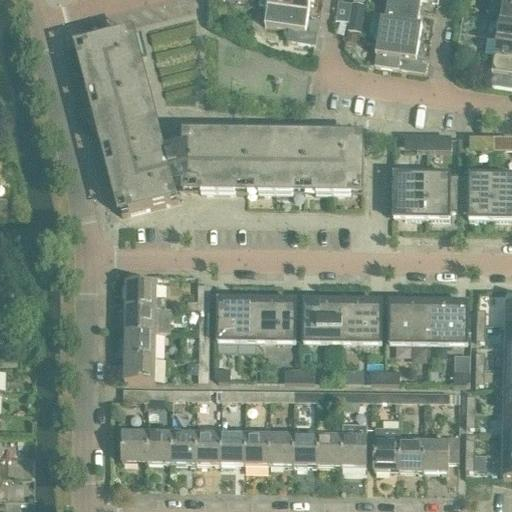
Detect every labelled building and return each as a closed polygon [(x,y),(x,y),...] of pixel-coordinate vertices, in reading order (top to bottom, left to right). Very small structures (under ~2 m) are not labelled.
[(309,18),(311,0),(309,0),(261,0),(260,11),(268,12),(309,18)] [(427,4),(427,0),(390,0),(389,11),(421,16),(423,3),(427,4)] [(511,0),(508,0),(508,9),(503,9),(501,26),(511,27),(511,0)] [(338,6),(336,25),(349,27),(352,8),(338,6)] [(352,7),(352,8),(349,27),(348,35),(361,37),(365,9),(352,7)] [(419,28),(421,16),(389,11),(387,23),(382,23),(380,40),(421,46),(423,29),(419,28)] [(306,35),(309,18),(268,12),(265,30),(289,33),(287,45),(316,49),(317,37),(306,35)] [(511,45),(511,27),(501,26),(498,43),(511,45)] [(149,93),(142,65),(134,36),(128,38),(78,51),(81,63),(79,64),(83,80),(87,97),(90,97),(93,107),(96,119),(93,120),(98,136),(98,137),(102,153),(104,152),(107,163),(110,175),(108,175),(112,192),(117,209),(119,208),(122,220),(179,206),(174,189),(187,189),(202,190),(202,198),(201,198),(201,200),(218,200),(236,201),(236,198),(247,198),(248,198),(259,198),(259,201),(276,201),(293,201),(293,199),(305,199),(316,199),(316,202),(334,202),(351,202),(351,199),(363,200),(364,200),(365,148),(365,141),(334,141),(306,141),(277,140),(248,140),(219,139),(184,139),(184,152),(166,156),(164,149),(157,121),(149,93)] [(418,64),(421,46),(380,40),(377,58),(381,59),(379,71),(430,78),(432,66),(418,64)] [(511,61),(511,45),(498,43),(496,59),(511,61)] [(511,61),(496,59),(491,90),(511,93),(511,61)] [(428,156),(428,143),(417,143),(417,156),(428,156)] [(428,143),(428,156),(450,156),(451,143),(428,143)] [(493,157),(493,144),(482,144),(481,157),(493,157)] [(493,144),(493,157),(504,157),(504,144),(493,144)] [(427,224),(428,180),(394,180),(394,216),(405,216),(405,224),(427,224)] [(459,216),(460,180),(428,180),(427,224),(450,224),(450,216),(459,216)] [(492,225),(492,181),(460,180),(459,216),(470,217),(470,225),(492,225)] [(511,181),(492,181),(492,225),(511,225),(511,181)] [(166,303),(157,303),(157,289),(126,289),(126,312),(157,313),(157,314),(165,315),(166,303)] [(210,315),(210,290),(199,290),(198,290),(198,305),(198,315),(199,315),(210,315)] [(198,315),(198,305),(188,305),(188,315),(198,315)] [(257,349),(257,305),(231,305),(231,310),(219,310),(218,348),(257,349)] [(284,311),(284,306),(257,305),(257,349),(296,349),(296,311),(284,311)] [(343,350),(343,306),(317,306),(317,321),(305,321),(304,350),(343,350)] [(382,312),(370,312),(370,307),(343,306),(343,350),(382,350),(382,312)] [(429,351),(429,308),(403,307),(403,312),(391,312),(390,351),(429,351)] [(468,313),(456,313),(456,308),(429,308),(429,351),(468,352),(468,313)] [(156,338),(157,314),(157,313),(126,312),(126,337),(156,338)] [(210,336),(210,315),(199,315),(199,340),(205,341),(205,336),(210,336)] [(485,330),(486,315),(477,315),(477,330),(485,330)] [(485,346),(485,330),(477,330),(476,346),(485,346)] [(209,362),(210,336),(205,336),(205,341),(199,340),(198,362),(209,362)] [(156,361),(156,338),(126,337),(125,361),(156,361)] [(457,358),(456,374),(471,374),(472,359),(457,358)] [(484,374),(485,358),(476,358),(476,374),(484,374)] [(155,387),(156,361),(125,361),(125,387),(155,387)] [(209,388),(209,362),(198,362),(198,388),(209,388)] [(231,375),(215,374),(215,383),(218,387),(231,387),(231,375)] [(484,389),(484,374),(476,374),(475,389),(484,389)] [(299,388),(299,375),(285,375),(285,388),(299,388)] [(314,388),(314,376),(299,375),(299,388),(314,388)] [(364,389),(364,375),(345,375),(345,389),(364,389)] [(385,389),(385,377),(371,376),(371,389),(385,389)] [(385,377),(385,389),(400,390),(400,377),(385,377)] [(454,377),(454,390),(466,390),(470,387),(470,378),(454,377)] [(149,406),(149,394),(124,394),(124,406),(149,406)] [(173,406),(173,395),(149,394),(149,406),(173,406)] [(197,406),(198,395),(173,395),(173,406),(197,406)] [(198,395),(197,406),(211,406),(211,395),(198,395)] [(246,407),(246,396),(221,396),(221,406),(246,407)] [(269,407),(270,396),(246,396),(246,407),(269,407)] [(293,407),(294,397),(270,396),(269,407),(293,407)] [(318,407),(318,397),(294,397),(293,407),(318,407)] [(342,408),(343,397),(318,397),(318,407),(342,408)] [(372,408),(372,398),(343,397),(342,408),(372,408)] [(401,408),(401,398),(372,398),(372,408),(401,408)] [(425,409),(425,398),(401,398),(401,408),(425,409)] [(460,398),(450,398),(425,398),(425,409),(460,409),(460,398)] [(475,417),(476,401),(467,401),(467,417),(475,417)] [(475,432),(475,417),(467,417),(466,432),(475,432)] [(342,442),(342,432),(334,432),(333,442),(318,441),(317,472),(342,472),(342,442)] [(367,442),(367,432),(356,432),(356,442),(342,442),(342,472),(367,473),(367,442)] [(401,447),(401,434),(376,433),(375,477),(400,478),(401,447)] [(148,469),(148,438),(123,438),(123,469),(148,469)] [(172,470),(172,439),(148,438),(148,469),(172,470)] [(196,470),(197,439),(172,439),(172,470),(196,470)] [(220,470),(221,440),(197,439),(196,470),(220,470)] [(244,471),(245,440),(221,440),(220,470),(244,471)] [(268,471),(269,441),(245,440),(244,471),(268,471)] [(292,472),(293,441),(269,441),(268,471),(292,472)] [(317,472),(318,441),(293,441),(292,472),(317,472)] [(424,448),(424,478),(449,479),(449,468),(458,468),(458,443),(447,443),(447,448),(424,448)] [(475,460),(475,445),(466,444),(466,460),(475,460)] [(424,448),(401,447),(400,478),(424,478),(424,448)] [(474,476),(475,460),(466,460),(465,475),(474,476)] [(511,483),(511,460),(504,461),(503,483),(511,483)]
